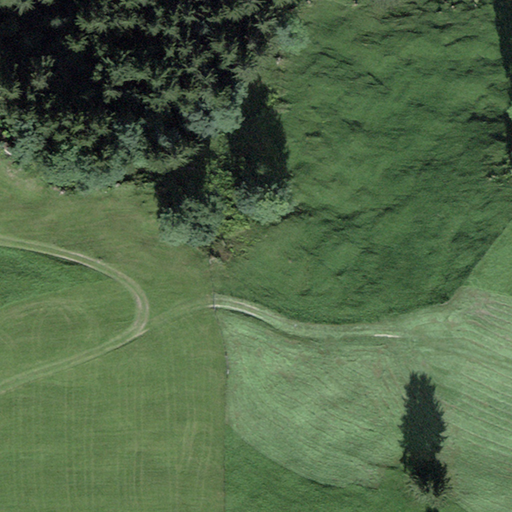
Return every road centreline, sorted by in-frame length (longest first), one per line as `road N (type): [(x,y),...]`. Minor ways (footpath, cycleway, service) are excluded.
road 1 (track): [(161,318),(226,302),(300,331),(405,335),(511,369)]
road 2 (track): [(0,243),(102,267),(132,281),(161,318)]
road 3 (track): [(161,318),(0,388)]
